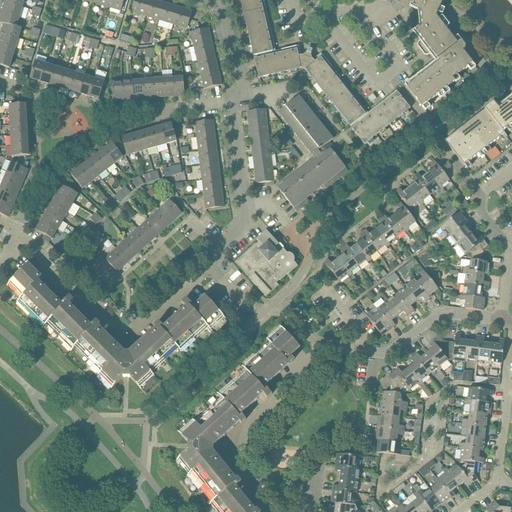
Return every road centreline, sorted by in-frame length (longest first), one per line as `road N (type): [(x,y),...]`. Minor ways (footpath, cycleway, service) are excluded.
road 1 (residential): [(0,221),(95,309),(125,326),(139,325),(211,269)]
road 2 (residential): [(502,318),(438,311),(386,354),(321,346)]
road 3 (residential): [(321,346),(247,428),(244,473),(264,502)]
road 4 (residential): [(361,11),(400,63),(372,82),(322,18)]
road 5 (residential): [(496,482),(511,324)]
road 6 (residential): [(216,246),(244,222),(230,103)]
road 7 (residential): [(502,318),(510,250),(480,212),(481,194)]
